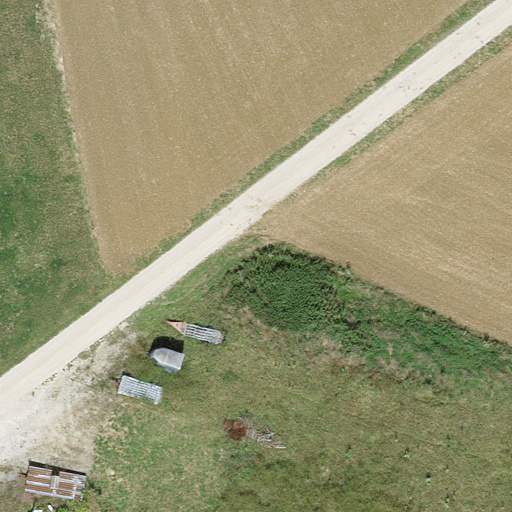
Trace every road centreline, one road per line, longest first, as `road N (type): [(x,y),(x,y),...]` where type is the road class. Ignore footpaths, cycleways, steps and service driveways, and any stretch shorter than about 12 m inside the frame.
road 1 (track): [(511,5),(0,386)]
road 2 (track): [(511,358),(211,228)]
